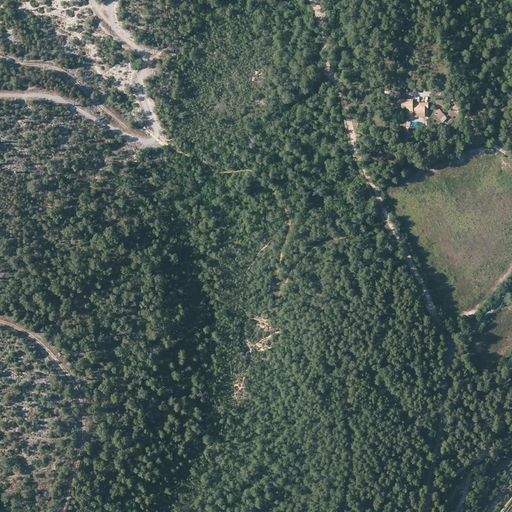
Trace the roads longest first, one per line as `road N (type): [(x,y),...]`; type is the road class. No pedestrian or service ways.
road 1 (track): [(440,369),(448,332),(359,161),(311,0)]
road 2 (track): [(391,226),(324,240),(278,286),(289,227),(262,182),(248,172),(214,173),(159,139)]
road 3 (track): [(110,0),(120,35),(151,55),(140,99),(159,139),(129,136),(55,98),(0,94)]
road 4 (track): [(424,511),(440,369),(511,289)]
road 5 (track): [(63,511),(84,433),(80,399),(41,345),(0,323)]
